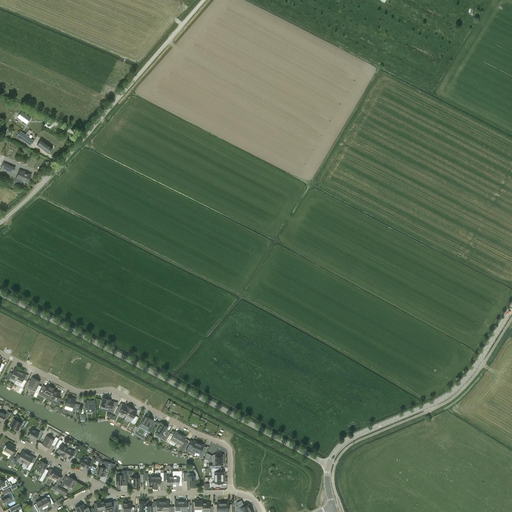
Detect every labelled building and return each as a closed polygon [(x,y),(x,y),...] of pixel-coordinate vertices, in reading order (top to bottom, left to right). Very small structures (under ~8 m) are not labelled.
[(22,111),(18,117),(26,123),(30,117),(22,111)] [(25,135),(20,131),(19,132),(19,131),(17,134),(16,136),(22,140),(30,146),(34,141),(33,141),(25,135)] [(52,148),(41,139),(36,145),(48,154),(52,148)] [(25,172),(26,171),(23,170),(23,171),(20,170),(14,182),(20,184),(22,181),(28,183),(31,175),(25,172)] [(10,377),(16,380),(20,371),(15,369),(12,373),(10,372),(6,379),(9,380),(10,377)] [(16,380),(21,383),(20,386),(22,387),(26,380),(23,379),(25,374),(20,371),(16,380)] [(41,386),(38,385),(39,382),(36,381),(37,380),(32,378),(28,385),(37,389),(35,392),(38,393),(41,386)] [(43,386),(39,393),(42,394),(43,393),(44,393),(50,396),(53,390),(54,390),(54,389),(47,385),(46,387),(43,386)] [(56,401),(55,404),(57,406),(61,399),(58,397),(60,394),(54,390),(53,390),(50,396),(49,398),(56,401)] [(72,399),(67,397),(65,405),(73,407),(72,411),(75,412),(77,404),(74,403),(75,401),(72,400),(72,399)] [(102,398),(100,406),(109,408),(108,411),(113,412),(114,409),(117,405),(117,403),(110,401),(110,400),(102,398)] [(96,411),(94,402),(91,402),(90,399),(83,400),(84,409),(92,408),(93,412),(96,411)] [(119,412),(126,415),(130,408),(126,406),(123,404),(121,408),(119,406),(115,413),(117,415),(119,412)] [(135,415),(136,412),(133,410),(134,410),(130,408),(126,415),(132,419),(131,422),(133,424),(137,417),(135,415)] [(152,421),(153,420),(145,416),(141,423),(149,427),(147,430),(150,432),(155,423),(152,421)] [(26,422),(24,420),(22,423),(21,423),(14,419),(10,426),(17,430),(19,427),(22,429),(24,426),(25,427),(29,421),(27,420),(26,422)] [(156,432),(155,435),(160,438),(162,439),(164,440),(167,435),(168,433),(165,431),(167,427),(161,424),(156,432)] [(31,429),(27,436),(35,440),(37,437),(39,438),(43,431),(40,430),(39,433),(31,429)] [(176,443),(180,434),(175,431),(174,432),(172,431),(166,441),(169,443),(170,440),(176,443)] [(180,434),(176,443),(181,446),(179,449),(182,450),(184,451),(188,443),(184,440),(186,437),(180,434)] [(54,440),(53,439),(47,436),(42,444),(49,448),(51,444),(54,446),(58,438),(56,437),(54,440)] [(59,454),(63,456),(67,448),(60,444),(62,441),(60,439),(56,446),(58,448),(56,451),(59,453),(59,454)] [(188,446),(186,450),(189,452),(189,451),(195,453),(199,443),(194,441),(191,447),(188,446)] [(4,450),(11,454),(16,447),(8,443),(4,450)] [(199,443),(195,453),(200,455),(199,457),(202,458),(205,453),(201,452),(204,445),(199,443)] [(67,448),(63,456),(66,458),(67,457),(70,459),(72,455),(74,457),(78,450),(76,448),(74,451),(70,449),(72,446),(70,445),(68,448),(67,448)] [(28,454),(22,451),(18,459),(23,462),(28,454)] [(33,463),(31,461),(33,457),(28,454),(23,462),(28,465),(27,468),(29,470),(33,463)] [(83,457),(79,465),(89,470),(90,469),(92,465),(95,461),(95,460),(94,459),(95,458),(93,457),(92,457),(89,456),(85,454),(85,455),(83,457)] [(36,469),(42,473),(43,473),(41,476),(44,478),(48,470),(45,469),(47,465),(41,461),(36,469)] [(98,466),(96,474),(103,476),(107,477),(109,469),(105,468),(98,466)] [(212,468),(212,477),(214,477),(223,477),(223,470),(221,470),(221,468),(215,468),(212,468)] [(58,484),(62,478),(59,476),(61,473),(54,469),(50,476),(57,480),(54,486),(52,485),(51,488),(55,490),(58,484)] [(160,476),(154,476),(154,486),(160,486),(160,480),(163,480),(163,473),(163,470),(160,470),(160,473),(160,476)] [(172,471),(172,476),(172,486),(179,486),(179,480),(182,480),(181,471),(172,471)] [(184,476),(184,481),(187,481),(187,485),(194,485),(194,476),(187,476),(187,472),(184,472),(184,476)] [(166,473),(163,473),(163,480),(166,480),(166,486),(172,486),(172,476),(166,476),(166,473)] [(140,486),(139,482),(143,482),(143,474),(140,474),(140,478),(131,478),(131,486),(140,486)] [(148,475),(145,475),(145,481),(148,481),(148,482),(148,486),(154,486),(154,476),(148,476),(148,475)] [(76,481),(69,477),(68,478),(65,476),(60,485),(63,487),(64,484),(65,484),(72,488),(76,481)] [(5,489),(9,487),(6,480),(3,482),(1,479),(1,478),(0,477),(0,487),(3,486),(5,489)] [(212,482),(212,486),(223,486),(223,477),(214,477),(214,482),(212,482)] [(57,487),(55,490),(65,496),(67,492),(57,487)] [(11,492),(9,489),(2,493),(4,496),(1,498),(4,505),(12,501),(8,493),(11,492)] [(46,496),(41,499),(45,507),(51,504),(53,503),(51,498),(49,496),(49,495),(46,496)] [(34,505),(36,510),(37,511),(40,510),(45,507),(41,499),(35,502),(36,504),(34,505)] [(97,511),(97,510),(105,509),(104,502),(104,501),(96,502),(97,506),(94,506),(94,511),(97,511)] [(104,502),(105,509),(105,511),(113,510),(113,511),(116,511),(115,505),(112,505),(112,501),(104,502)] [(138,508),(138,511),(152,511),(152,507),(152,503),(146,503),(146,501),(139,501),(139,508),(138,508)] [(153,511),(156,511),(162,511),(162,501),(156,501),(156,507),(153,507),(153,511)] [(168,501),(162,501),(162,511),(168,511),(171,511),(171,506),(168,506),(168,501)] [(171,506),(171,511),(174,511),(181,511),(181,501),(174,501),(174,506),(171,506)] [(181,501),(181,511),(180,511),(189,511),(190,506),(187,506),(187,501),(181,501)] [(194,511),(194,509),(202,509),(202,503),(202,501),(194,501),(194,505),(191,505),(191,511),(194,511)] [(210,511),(209,507),(209,502),(202,503),(202,509),(202,511),(209,511),(210,511)] [(218,504),(214,504),(213,511),(217,511),(218,511),(223,511),(223,509),(223,502),(218,502),(218,504)] [(228,502),(223,502),(223,509),(223,511),(229,511),(228,511),(232,511),(232,504),(228,504),(228,502)] [(131,503),(122,503),(122,511),(129,511),(128,511),(133,511),(134,507),(131,507),(131,503)] [(243,503),(236,506),(238,509),(240,508),(241,511),(244,511),(245,511),(251,509),(248,503),(244,505),(243,503)]
